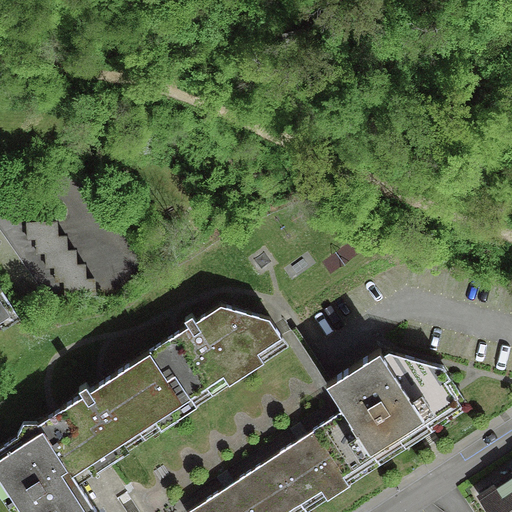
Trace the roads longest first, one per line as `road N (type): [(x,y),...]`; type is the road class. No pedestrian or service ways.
road 1 (track): [(511,236),(382,191),(159,85)]
road 2 (track): [(159,85),(223,42),(394,0)]
road 3 (track): [(159,85),(0,53)]
road 4 (residential): [(511,437),(398,511)]
